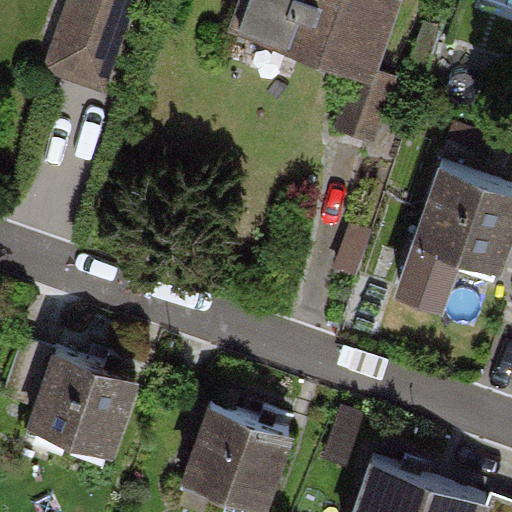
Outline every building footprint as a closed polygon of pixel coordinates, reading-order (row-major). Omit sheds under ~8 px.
[(133,0),(64,0),(42,59),(103,81),(133,0)] [(395,0),(240,0),(232,25),(350,67),(333,117),(369,129),(388,75),(371,69),(395,0)] [(511,246),(511,208),(430,180),(394,281),(488,315),(511,246)] [(157,393),(52,354),(25,425),(130,465),(157,393)] [(277,511),(302,447),(207,413),(181,484),(256,511),(277,511)] [(511,511),(511,503),(368,457),(349,511),(511,511)]
